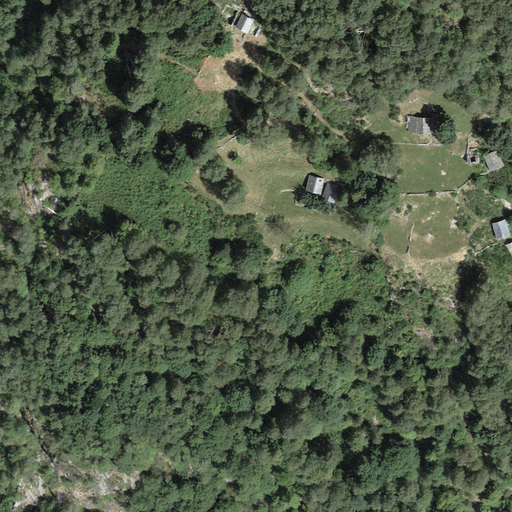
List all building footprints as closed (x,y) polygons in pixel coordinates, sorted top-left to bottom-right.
[(254,20),(241,14),(235,28),(248,34),(254,20)] [(432,114),(431,119),(430,134),(431,134),(441,135),(443,115),(432,114)] [(431,119),(409,117),(408,133),(431,135),(431,134),(430,134),(431,119)] [(478,163),(477,148),(466,149),(468,164),(478,163)] [(503,166),(497,149),(483,155),(489,171),(503,166)] [(324,179),(309,175),(305,191),(321,195),(324,179)] [(334,205),(342,186),(328,180),(320,199),(334,205)] [(510,236),(505,219),(491,223),(495,240),(510,236)]
